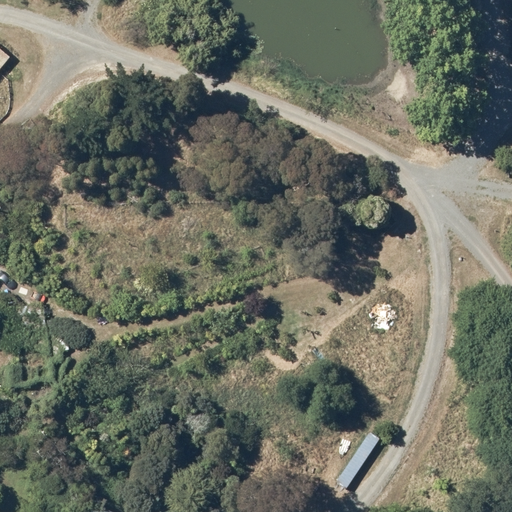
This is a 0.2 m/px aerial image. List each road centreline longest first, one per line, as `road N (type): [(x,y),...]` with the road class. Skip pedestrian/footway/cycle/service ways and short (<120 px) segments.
road 1 (unknown): [(0,13),(125,38),(298,101),(381,156),(411,194)]
road 2 (unknown): [(511,279),(411,194)]
